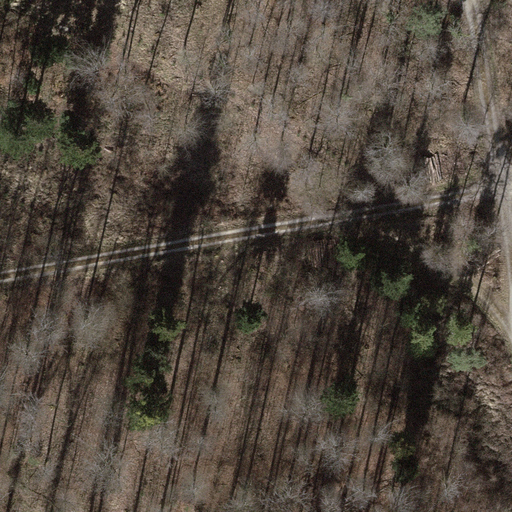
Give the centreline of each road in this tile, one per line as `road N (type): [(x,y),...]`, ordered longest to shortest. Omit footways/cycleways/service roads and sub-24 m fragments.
road 1 (track): [(0,278),(511,189)]
road 2 (track): [(474,0),(511,274)]
road 3 (track): [(511,328),(475,290),(409,248),(313,220)]
